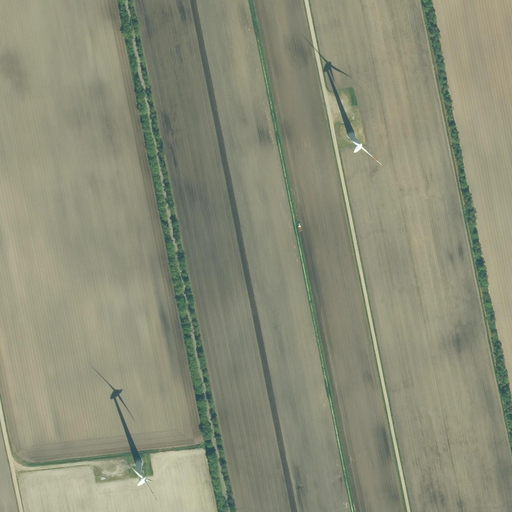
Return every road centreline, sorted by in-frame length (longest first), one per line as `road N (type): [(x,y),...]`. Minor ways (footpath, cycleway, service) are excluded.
road 1 (unclassified): [(229,511),(126,0)]
road 2 (track): [(305,0),(407,511)]
